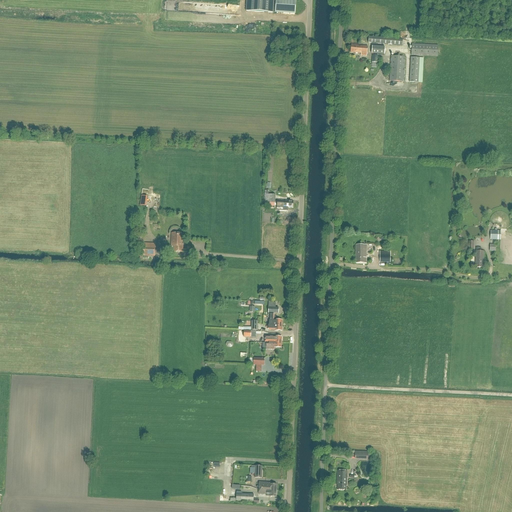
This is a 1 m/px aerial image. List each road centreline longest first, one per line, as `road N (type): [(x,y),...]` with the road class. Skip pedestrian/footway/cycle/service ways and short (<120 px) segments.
road 1 (unclassified): [(287,511),(309,0)]
road 2 (unclassified): [(320,511),(341,0)]
road 3 (track): [(303,148),(0,134)]
road 4 (track): [(325,387),(511,395)]
